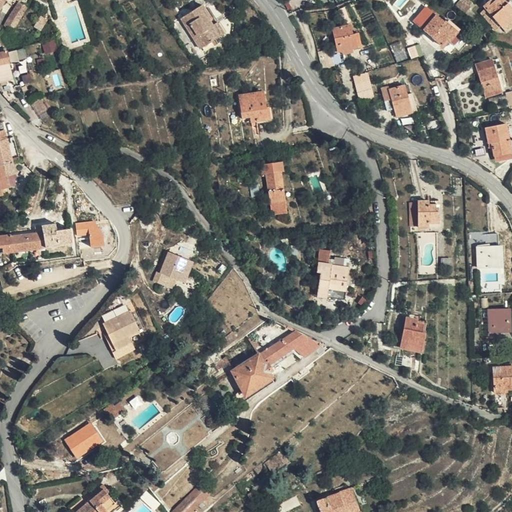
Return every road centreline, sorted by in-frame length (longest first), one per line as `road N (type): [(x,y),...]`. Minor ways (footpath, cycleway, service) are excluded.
road 1 (residential): [(19,127),(78,176),(123,240),(113,278),(43,355),(12,407),(5,436),(18,511)]
road 2 (residential): [(334,109),(337,127),(370,163),(385,208),(384,282),(377,308),(327,340)]
road 3 (tertiary): [(334,109),(357,126),(453,159),(511,206)]
road 4 (tertiary): [(265,0),(334,109)]
